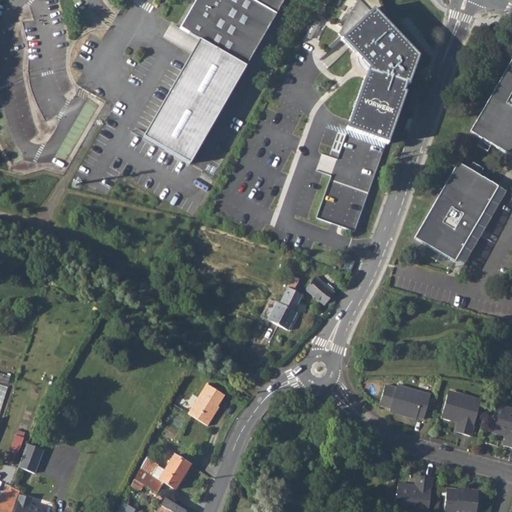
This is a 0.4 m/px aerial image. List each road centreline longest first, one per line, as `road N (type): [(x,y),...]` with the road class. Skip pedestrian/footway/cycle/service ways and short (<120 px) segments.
road 1 (tertiary): [(318,368),(373,263),(466,0)]
road 2 (residential): [(318,368),(396,440),(509,477)]
road 3 (tertiary): [(210,511),(252,412),(273,389),(318,368)]
